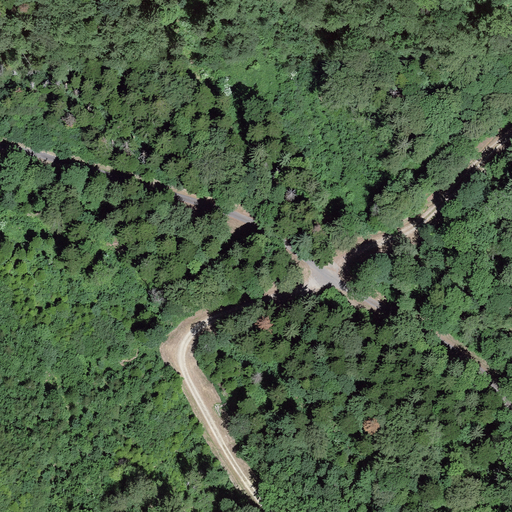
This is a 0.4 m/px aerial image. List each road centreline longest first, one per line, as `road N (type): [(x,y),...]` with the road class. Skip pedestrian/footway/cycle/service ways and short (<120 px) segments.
road 1 (track): [(0,146),(147,180),(262,228),(328,273),(359,278),(489,367),(511,399)]
road 2 (track): [(269,511),(217,434),(183,369),(182,350),(215,319),(328,273)]
road 3 (track): [(511,136),(423,223),(351,252),(328,273)]
